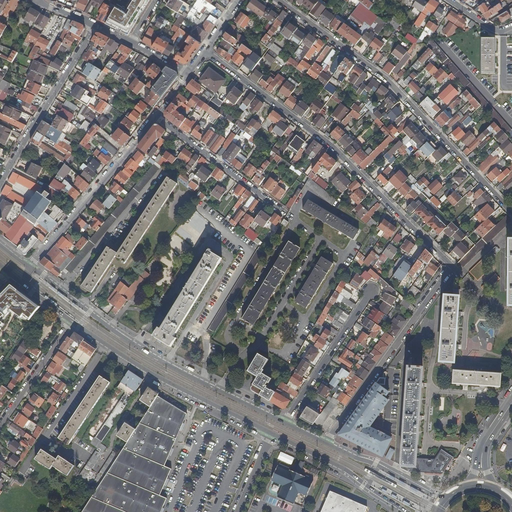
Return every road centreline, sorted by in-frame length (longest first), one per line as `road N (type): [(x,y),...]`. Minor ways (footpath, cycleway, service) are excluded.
road 1 (residential): [(463,278),(323,139),(205,52)]
road 2 (residential): [(511,214),(390,83),(277,0)]
road 3 (primary): [(285,422),(136,346),(30,266)]
road 4 (primary): [(69,319),(158,377),(272,433)]
road 5 (residential): [(155,115),(30,266)]
road 6 (residential): [(0,183),(92,23)]
road 7 (primary): [(449,499),(285,422)]
road 8 (residential): [(284,211),(155,115)]
road 9 (primary): [(272,433),(406,511)]
road 10 (residential): [(369,292),(285,422)]
road 11 (residential): [(0,422),(69,319)]
